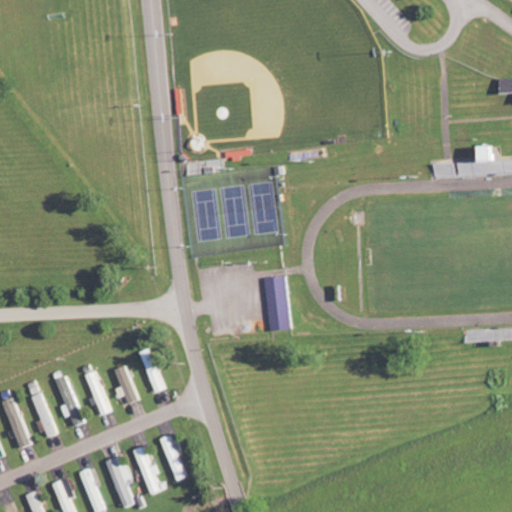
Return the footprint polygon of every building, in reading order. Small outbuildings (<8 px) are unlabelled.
[(511,175),(511,160),(501,161),(501,146),(484,147),(484,162),(461,163),(461,178),(511,175)] [(438,164),(438,179),(459,178),(459,163),(438,164)] [(268,278),(274,332),(295,330),(290,276),(268,278)] [(147,352),(159,394),(168,391),(156,349),(147,352)] [(125,387),(121,389),(124,399),(132,397),(134,404),(142,402),(133,366),(121,369),(125,387)] [(97,399),(104,418),(116,413),(100,371),(91,375),(100,398),(97,399)] [(90,424),(71,377),(61,381),(71,406),(66,407),(71,419),(76,417),(80,428),(90,424)] [(54,438),(63,435),(46,394),(37,397),(47,420),(42,423),(46,433),(51,431),(54,438)] [(192,479),(175,436),(166,439),(183,483),(192,479)] [(139,451),(157,495),(171,489),(168,482),(163,484),(160,476),(165,474),(161,465),(156,467),(148,447),(139,451)] [(137,479),(128,456),(112,462),(130,509),(140,505),(131,482),(137,479)] [(85,473),(100,511),(105,511),(110,510),(94,469),(85,473)] [(80,511),(75,499),(79,497),(73,479),(59,484),(69,511),(80,511)] [(48,511),(40,492),(31,496),(38,511),(48,511)]
